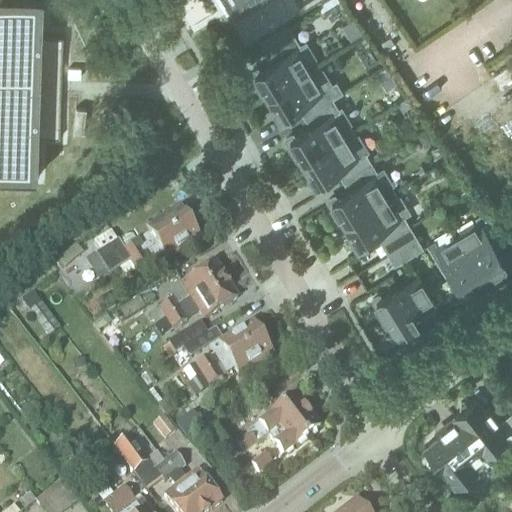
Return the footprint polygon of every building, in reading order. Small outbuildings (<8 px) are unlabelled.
[(0,0),(0,176),(6,177),(11,177),(37,178),(38,136),(60,137),(61,96),(63,36),(42,36),(42,0),(0,0)] [(222,0),(226,6),(229,11),(227,13),(245,42),(313,0),(222,0)] [(341,25),(351,41),(362,34),(352,19),(341,25)] [(287,23),(265,36),(279,58),(258,71),(256,69),(250,73),(258,85),(260,84),(266,94),(317,63),(315,59),(316,58),(306,40),(300,44),(287,23)] [(385,52),(395,45),(388,36),(379,42),(385,52)] [(321,69),(317,63),(266,94),(273,105),(271,106),(278,118),(284,115),(283,113),(304,100),(311,111),(343,91),(336,80),(331,83),(322,68),(321,69)] [(343,91),(311,111),(318,122),(293,137),(292,134),(286,138),(293,150),(295,149),(302,160),(353,129),(340,108),(339,109),(332,98),(343,92),(343,91)] [(412,103),(408,96),(397,103),(401,110),(412,103)] [(73,131),(82,133),(86,109),(76,108),(73,131)] [(353,129),(302,160),(308,171),(306,172),(314,184),(320,180),(318,178),(343,163),(350,174),(371,161),(364,150),(366,150),(353,129)] [(424,146),(434,140),(427,129),(417,135),(424,146)] [(447,173),(451,171),(455,168),(450,159),(441,165),(447,173)] [(371,161),(350,174),(356,185),(335,198),(334,196),(328,200),(335,212),(337,211),(344,221),(395,190),(392,186),(394,184),(383,167),(377,170),(371,161)] [(360,240),(374,232),(380,243),(388,238),(410,225),(404,216),(411,212),(400,195),(398,196),(395,190),(344,221),(350,232),(348,233),(356,245),(362,242),(360,240)] [(180,208),(146,228),(145,226),(134,232),(140,241),(124,251),(112,231),(93,243),(100,253),(86,261),(99,282),(119,269),(129,263),(129,262),(145,253),(147,251),(190,224),(180,208)] [(478,222),(457,235),(482,275),(493,269),(494,271),(506,264),(503,257),(501,259),(488,238),(499,231),(486,209),(474,216),(478,222)] [(190,224),(147,251),(153,261),(163,256),(167,262),(201,240),(190,224)] [(387,254),(416,236),(410,225),(388,238),(380,243),(387,254)] [(482,275),(457,235),(436,247),(459,284),(457,285),(461,291),(473,284),(471,282),(482,275)] [(416,236),(387,254),(394,265),(402,260),(423,247),(416,236)] [(145,253),(129,262),(129,263),(136,274),(152,264),(145,253)] [(158,310),(165,321),(180,311),(177,306),(189,298),(196,294),(209,286),(211,289),(214,287),(216,291),(227,283),(215,264),(181,285),(182,286),(169,294),(173,301),(158,310)] [(430,296),(417,275),(380,297),(378,295),(372,299),(380,311),(382,310),(395,332),(409,323),(427,312),(420,302),(430,296)] [(196,294),(189,298),(177,306),(180,311),(165,321),(172,331),(199,314),(203,321),(238,299),(228,283),(216,291),(214,287),(211,289),(209,286),(196,294)] [(29,313),(48,339),(60,330),(33,294),(21,302),(29,313)] [(107,296),(95,305),(103,317),(115,308),(107,296)] [(215,330),(208,335),(183,350),(184,350),(189,358),(216,342),(217,344),(208,350),(212,357),(213,357),(219,366),(263,339),(252,322),(222,341),(215,330)] [(175,356),(184,350),(183,350),(208,335),(201,323),(181,335),(179,333),(165,341),(175,356)] [(263,339),(219,366),(225,376),(234,371),(238,377),(273,355),(263,339)] [(201,378),(216,368),(210,357),(194,367),(201,378)] [(74,372),(85,369),(83,360),(72,364),(74,372)] [(223,379),(216,368),(201,378),(208,389),(223,379)] [(269,402),(262,391),(245,403),(252,413),(269,402)] [(294,396),(258,423),(260,425),(249,434),(250,435),(235,446),(236,446),(229,451),(237,461),(243,456),(255,447),(276,431),(278,433),(307,412),(294,396)] [(458,420),(452,425),(478,457),(505,436),(476,398),(470,402),(461,401),(459,411),(454,415),(458,420)] [(157,407),(166,419),(175,412),(166,400),(157,407)] [(307,412),(278,433),(279,434),(271,440),(283,456),(320,428),(317,425),(319,422),(313,414),(309,415),(307,412)] [(511,412),(501,421),(511,435),(511,412)] [(199,417),(197,419),(193,413),(175,426),(185,439),(205,425),(199,417)] [(164,417),(153,426),(165,441),(176,432),(164,417)] [(478,457),(452,425),(424,446),(429,452),(428,461),(437,463),(454,484),(461,479),(469,480),(470,471),(476,467),(472,461),(478,457)] [(128,438),(114,449),(131,472),(146,461),(128,438)] [(255,447),(243,456),(251,466),(259,475),(271,465),(263,456),(255,447)] [(165,462),(164,463),(154,470),(163,484),(170,479),(175,476),(165,462)] [(197,470),(185,480),(184,480),(188,486),(197,498),(194,501),(196,504),(193,506),(197,511),(209,511),(222,503),(197,470)] [(179,473),(175,476),(170,479),(176,486),(181,492),(188,486),(184,480),(185,480),(180,473),(179,473)] [(35,502),(42,511),(67,511),(80,502),(67,486),(63,488),(60,484),(35,502)] [(181,492),(176,486),(163,495),(175,511),(197,511),(193,506),(196,504),(194,501),(197,498),(188,486),(181,492)] [(121,489),(103,504),(103,505),(108,511),(119,511),(124,509),(133,501),(129,496),(123,487),(121,489)] [(20,502),(26,509),(35,502),(29,495),(20,502)] [(147,508),(142,501),(127,511),(151,511),(148,508),(147,508)] [(364,511),(356,501),(341,511),(364,511)]
